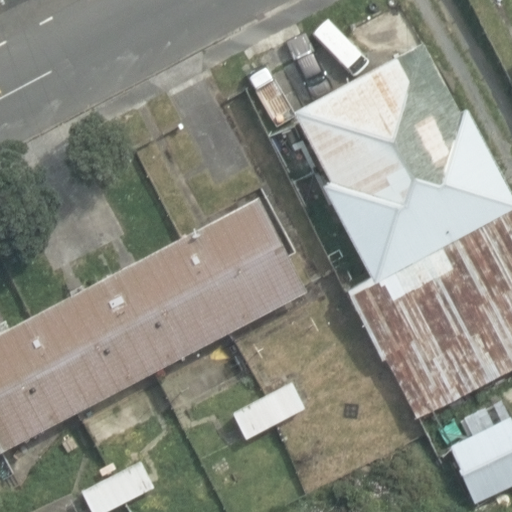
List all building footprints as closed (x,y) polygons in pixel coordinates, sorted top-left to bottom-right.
[(460,114),(423,45),(293,115),(330,183),(324,187),(374,281),(351,293),(407,396),(449,374),(411,304),(463,276),(448,248),(511,213),(511,189),(469,110),(460,114)] [(98,175),(67,191),(96,246),(126,231),(98,175)] [(0,334),(0,445),(2,449),(310,289),(262,198),(0,334)] [(246,438),(304,409),(291,383),(233,412),(246,438)] [(475,503),(511,484),(511,412),(446,446),(475,503)] [(84,489),(95,511),(103,511),(157,485),(144,459),(84,489)]
